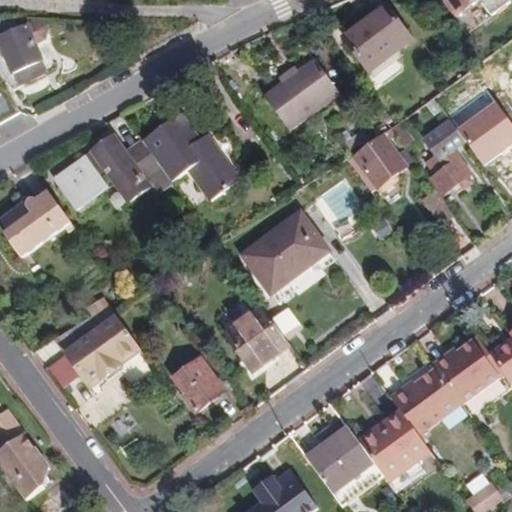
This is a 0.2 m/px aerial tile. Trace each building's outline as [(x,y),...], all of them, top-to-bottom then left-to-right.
[(445,0),(445,1),(458,19),(481,2),(493,18),(511,5),(511,3),(509,0),(445,0)] [(344,40),(371,75),(414,42),(387,7),(344,40)] [(31,28),(3,40),(1,41),(14,76),(45,65),(31,28)] [(266,99),(290,132),(342,95),(318,62),(266,99)] [(45,65),(14,76),(17,86),(49,74),(45,65)] [(279,80),(284,86),(301,74),(296,67),(279,80)] [(0,85),(0,124),(22,113),(7,82),(0,85)] [(143,144),(172,183),(188,172),(211,204),(241,182),(208,137),(200,143),(181,117),(143,144)] [(335,131),(344,145),(365,132),(356,118),(335,131)] [(434,180),(445,195),(461,184),(470,177),(472,175),(455,151),(466,143),(452,123),(426,142),(437,156),(428,163),(438,176),(434,180)] [(396,136),(392,130),(350,161),(372,192),(377,189),(378,189),(397,175),(406,168),(387,142),(396,136)] [(350,152),(370,140),(365,132),(344,145),(350,152)] [(156,197),(173,184),(172,183),(143,144),(128,155),(116,138),(56,180),(77,210),(108,188),(100,176),(107,172),(123,194),(131,205),(152,190),(156,197)] [(378,189),(383,196),(402,182),(397,175),(378,189)] [(470,177),(461,184),(465,190),(474,183),(470,177)] [(72,223),(51,193),(39,202),(36,200),(35,200),(34,200),(32,200),(29,201),(27,204),(26,207),(27,210),(25,212),(21,206),(0,221),(10,235),(6,238),(22,260),(72,223)] [(424,202),(441,226),(454,218),(436,193),(424,202)] [(264,274),(277,292),(330,253),(302,214),(243,257),(259,278),(264,274)] [(259,278),(272,296),(277,292),(264,274),(259,278)] [(66,354),(115,315),(109,306),(55,340),(66,354)] [(226,335),(255,374),(291,348),(263,308),(226,335)] [(292,309),(275,319),(284,333),(301,324),(292,309)] [(104,370),(107,374),(140,349),(115,315),(66,354),(89,382),(104,370)] [(436,371),(464,409),(506,378),(492,358),(477,338),(458,352),(455,349),(432,366),(436,371)] [(506,378),(511,386),(511,343),(492,358),(506,378)] [(183,398),(196,415),(228,392),(202,359),(172,381),(184,396),(183,398)] [(107,374),(104,370),(89,382),(92,386),(107,374)] [(401,413),(421,440),(464,409),(436,371),(406,393),(403,388),(390,398),(401,413)] [(419,463),(431,454),(421,440),(401,413),(387,424),(388,426),(360,445),(386,480),(397,495),(416,481),(413,477),(424,469),(419,463)] [(0,451),(0,462),(28,499),(46,486),(38,476),(51,467),(13,417),(0,426),(0,437),(7,446),(0,451)] [(349,430),(307,460),(343,510),(386,480),(360,445),(349,430)] [(250,511),(314,511),(318,510),(290,471),(276,482),(273,477),(252,492),(261,504),(250,511)] [(487,511),(503,501),(492,487),(470,503),(475,511),(487,511)]
